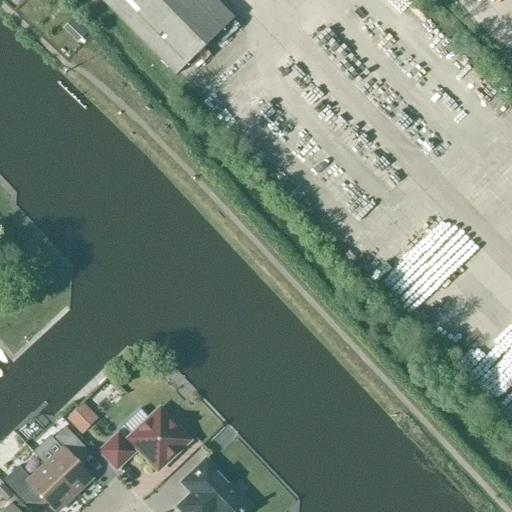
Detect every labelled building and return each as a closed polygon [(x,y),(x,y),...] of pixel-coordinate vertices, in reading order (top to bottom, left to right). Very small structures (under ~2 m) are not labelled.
[(214,0),(100,0),(175,76),(233,19),(214,0)] [(413,284),(493,361),(509,344),(429,267),(413,284)] [(511,353),(499,366),(507,375),(511,370),(511,353)] [(97,419),(83,404),(66,420),(81,435),(97,419)] [(99,452),(116,471),(135,453),(134,452),(137,449),(158,471),(188,442),(159,411),(129,440),(129,441),(126,444),(117,435),(99,452)] [(45,466),(74,497),(92,479),(73,460),(85,449),(65,428),(51,442),(60,452),(45,466)] [(244,511),(250,507),(206,460),(181,484),(191,495),(177,508),(180,511),(244,511)] [(54,511),(58,511),(74,497),(45,466),(30,480),(18,468),(4,482),(26,505),(37,494),(54,511)]
